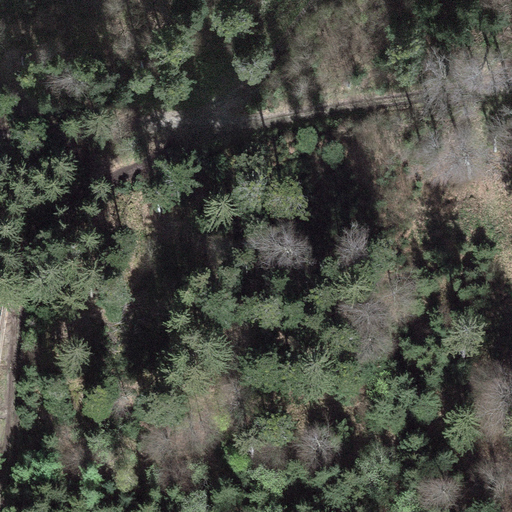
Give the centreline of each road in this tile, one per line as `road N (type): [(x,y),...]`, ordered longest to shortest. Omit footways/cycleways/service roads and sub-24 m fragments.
road 1 (track): [(0,510),(28,278),(62,215),(260,70),(312,0)]
road 2 (track): [(511,78),(194,124),(0,136)]
